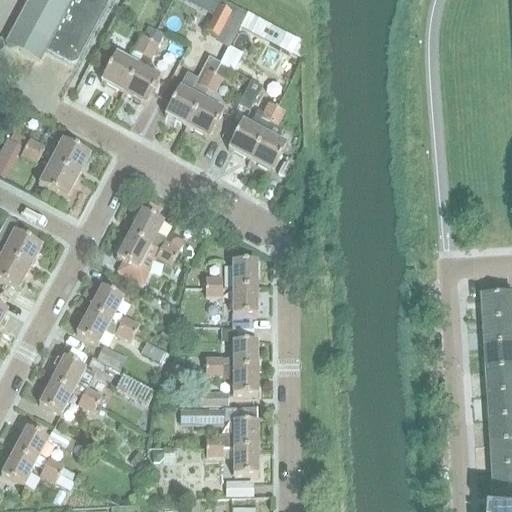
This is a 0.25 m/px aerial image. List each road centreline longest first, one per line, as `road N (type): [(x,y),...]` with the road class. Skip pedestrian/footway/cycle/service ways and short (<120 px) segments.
road 1 (residential): [(291,511),(285,243),(132,152)]
road 2 (residential): [(462,511),(450,278)]
road 3 (residential): [(0,400),(81,241)]
